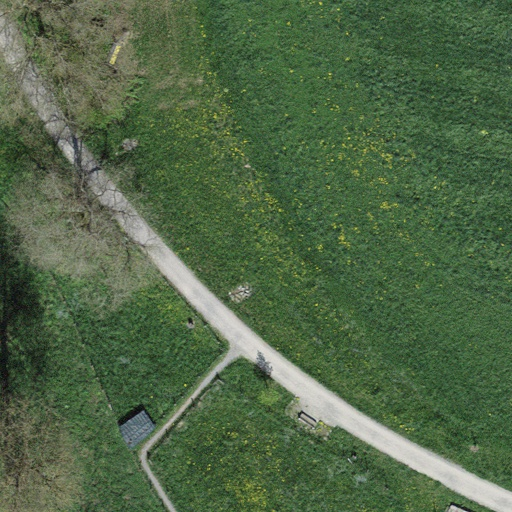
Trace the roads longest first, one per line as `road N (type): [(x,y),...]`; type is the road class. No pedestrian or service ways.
road 1 (track): [(0,26),(62,136),(245,341)]
road 2 (track): [(245,341),(409,459),(511,507)]
